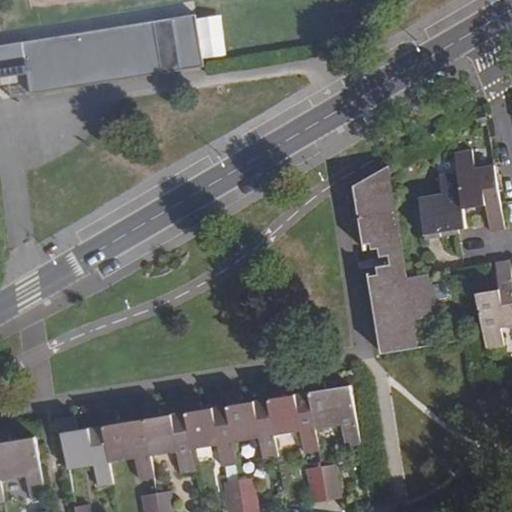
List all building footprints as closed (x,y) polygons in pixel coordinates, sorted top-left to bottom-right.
[(16,98),(169,73),(162,22),(79,36),(72,49),(68,56),(62,63),(56,69),(49,75),(43,81),(38,84),(30,90),(22,95),(16,98)] [(82,132),(103,110),(94,102),(73,124),(82,132)] [(504,232),(493,165),(472,168),(470,151),(453,154),(456,173),(438,176),(441,194),(418,198),(424,235),(465,228),(462,209),(483,205),(488,234),(504,232)] [(388,167),(351,189),(362,240),(370,239),(371,247),(377,245),(378,255),(387,253),(389,262),(374,265),(376,274),(368,275),(381,353),(417,347),(412,318),(434,315),(427,271),(405,274),(388,167)] [(499,329),(511,327),(511,277),(509,262),(493,264),(498,291),(475,294),(485,349),(502,346),(499,329)] [(327,390),(325,377),(306,380),(308,393),(284,397),(282,384),(263,387),(266,400),(243,404),(241,390),(223,393),(225,406),(202,410),(199,397),(181,400),(183,412),(159,417),(157,403),(139,407),(141,419),(121,423),(119,410),(99,413),(101,426),(81,429),(79,416),(59,420),(67,469),(90,465),(94,488),(112,486),(108,463),(133,459),(136,481),(152,479),(149,456),(175,452),(178,475),(194,472),(190,449),(216,445),(220,468),(235,465),(232,443),(258,438),(262,461),(277,458),(274,436),(298,431),(301,455),(319,451),(315,429),(339,425),(343,448),(360,445),(350,386),(327,390)] [(0,503),(6,503),(2,480),(25,477),(29,499),(46,496),(36,436),(18,439),(16,426),(0,428),(0,503)] [(341,497),(335,465),(304,470),(309,503),(341,497)] [(246,511),(259,510),(253,479),(223,483),(227,511),(246,511)] [(172,511),(170,492),(141,496),(143,511),(172,511)]
